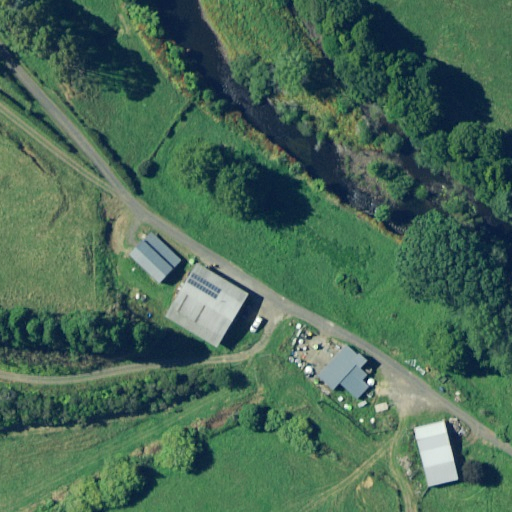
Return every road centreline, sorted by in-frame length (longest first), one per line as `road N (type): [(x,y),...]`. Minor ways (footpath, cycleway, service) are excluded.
road 1 (unclassified): [(0,42),(137,210),(273,300)]
road 2 (track): [(273,300),(269,325),(248,352),(64,380),(0,372)]
road 3 (unclassified): [(511,450),(273,300)]
